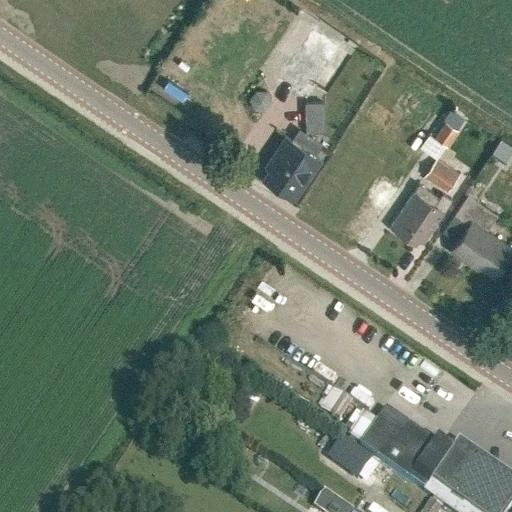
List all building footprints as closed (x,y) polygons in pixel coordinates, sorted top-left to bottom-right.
[(299,22),(272,81),(308,98),(336,39),(299,22)] [(301,100),(302,129),(322,129),(321,99),(301,100)] [(447,145),(458,129),(445,120),(434,137),(447,145)] [(321,144),(302,131),(295,141),(286,136),(267,165),(271,168),(264,178),(282,190),(285,185),(297,193),(320,159),(314,155),(321,144)] [(504,154),(510,144),(497,137),(492,147),(504,154)] [(447,191),(460,173),(437,158),(425,176),(447,191)] [(427,199),(432,202),(437,195),(419,183),(389,225),(403,235),(427,199)] [(427,199),(403,235),(417,244),(419,240),(424,243),(445,211),(444,210),(451,200),(441,193),(434,203),(432,202),(427,199)] [(494,275),(511,248),(486,231),(497,214),(467,194),(453,214),(468,224),(450,250),(479,269),(481,266),(494,275)] [(376,425),(366,418),(356,411),(343,431),(353,438),(350,442),(360,449),(424,493),(424,494),(450,511),(511,511),(511,479),(458,443),(452,451),(437,441),(432,449),(404,430),(401,435),(379,420),(376,425)] [(342,440),(328,460),(357,481),(371,462),(342,440)] [(336,504),(335,503),(328,511),(350,511),(337,503),(336,504)]
